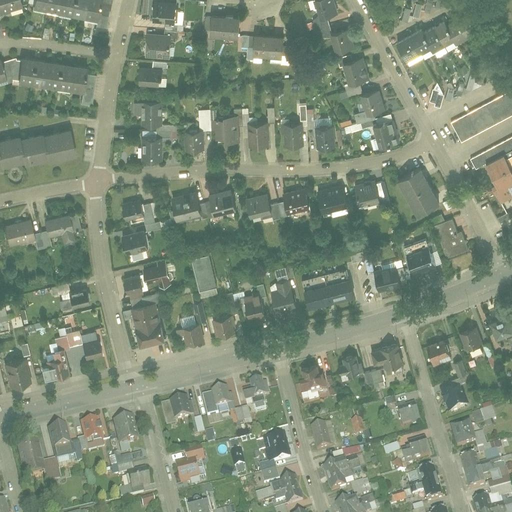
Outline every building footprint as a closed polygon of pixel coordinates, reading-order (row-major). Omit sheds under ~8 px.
[(0,0),(0,13),(24,7),(21,0),(0,0)] [(44,0),(30,0),(29,8),(42,11),(44,0)] [(57,0),(44,0),(42,11),(55,13),(57,0)] [(71,0),(57,0),(55,13),(68,16),(71,0)] [(85,0),(71,0),(68,16),(81,19),(85,0)] [(98,0),(85,0),(81,19),(94,22),(98,0)] [(335,16),(331,0),(316,0),(314,1),(319,20),(335,16)] [(417,17),(421,4),(415,2),(411,15),(417,17)] [(175,24),(175,6),(152,5),(152,23),(175,24)] [(400,21),(407,22),(409,8),(403,7),(400,21)] [(442,18),(397,42),(407,60),(447,38),(451,46),(482,29),(472,11),(446,25),(442,18)] [(391,12),(388,24),(395,26),(397,14),(391,12)] [(206,34),(238,37),(240,16),(207,13),(206,34)] [(354,46),(349,27),(330,32),(335,51),(354,46)] [(262,35),(244,34),(244,56),(261,56),(262,35)] [(279,35),(262,35),(261,56),(279,56),(279,35)] [(171,57),(172,37),(146,36),(145,56),(171,57)] [(364,55),(342,62),(348,83),(370,77),(364,55)] [(31,59),(17,56),(13,81),(27,84),(31,59)] [(44,61),(31,59),(27,84),(40,86),(44,61)] [(58,63),(44,61),(40,86),(54,88),(58,63)] [(71,65),(58,63),(54,88),(67,90),(71,65)] [(85,68),(71,65),(67,90),(80,93),(85,68)] [(136,84),(161,86),(162,68),(137,66),(136,84)] [(468,75),(464,89),(470,90),(474,77),(468,75)] [(458,80),(453,93),(459,96),(464,82),(458,80)] [(443,99),(450,101),(454,84),(448,82),(443,99)] [(386,109),(380,89),(360,94),(365,114),(386,109)] [(427,102),(439,105),(442,92),(430,89),(427,102)] [(511,114),(511,89),(451,123),(461,142),(511,114)] [(161,124),(161,100),(133,101),(133,115),(141,114),(141,124),(161,124)] [(239,141),(238,114),(224,115),(224,119),(216,120),(217,142),(239,141)] [(399,141),(393,119),(373,124),(380,147),(399,141)] [(247,122),(248,145),(268,145),(267,121),(247,122)] [(302,122),(281,124),(282,147),(304,145),(302,122)] [(315,125),(317,148),(334,147),(333,124),(315,125)] [(183,130),(184,150),(204,148),(203,128),(183,130)] [(0,166),(0,167),(22,161),(23,167),(45,160),(46,164),(68,158),(61,132),(43,137),(42,133),(18,141),(16,135),(0,140),(0,166)] [(162,159),(162,136),(142,136),(142,159),(162,159)] [(492,184),(501,202),(511,196),(511,148),(486,162),(496,181),(492,184)] [(421,167),(399,179),(408,195),(430,183),(421,167)] [(375,180),(354,185),(359,206),(381,200),(375,180)] [(342,183),(317,189),(322,211),(348,204),(342,183)] [(430,183),(408,195),(417,212),(439,200),(430,183)] [(306,187),(282,192),(288,214),(311,209),(306,187)] [(231,189),(208,195),(213,217),(237,211),(231,189)] [(196,190),(171,196),(177,220),(202,214),(196,190)] [(268,192),(246,197),(250,216),(272,211),(268,192)] [(141,198),(122,203),(126,219),(145,215),(141,198)] [(69,214),(45,220),(48,236),(61,233),(63,242),(75,240),(69,214)] [(34,238),(29,217),(3,224),(8,245),(34,238)] [(453,218),(435,225),(447,258),(470,250),(462,230),(458,232),(453,218)] [(144,230),(120,236),(125,255),(149,248),(144,230)] [(437,264),(429,244),(406,252),(413,273),(437,264)] [(219,294),(208,254),(192,258),(202,298),(219,294)] [(166,261),(142,267),(146,283),(158,280),(159,285),(171,282),(166,261)] [(397,266),(374,271),(378,290),(401,285),(397,266)] [(347,269),(324,274),(331,300),(354,294),(347,269)] [(324,274),(302,280),(309,306),(331,300),(324,274)] [(139,275),(124,277),(127,293),(142,290),(139,275)] [(296,306),(290,278),(275,282),(277,289),(270,291),(275,311),(296,306)] [(62,309),(90,303),(86,288),(69,292),(70,298),(60,300),(62,309)] [(265,314),(259,292),(243,297),(249,319),(265,314)] [(197,320),(204,319),(199,300),(192,302),(197,320)] [(164,339),(155,302),(131,308),(140,345),(164,339)] [(511,329),(511,318),(509,312),(490,319),(496,336),(511,329)] [(234,313),(211,318),(216,337),(238,332),(234,313)] [(181,318),(182,325),(192,323),(191,316),(181,318)] [(204,340),(200,322),(174,329),(177,339),(183,338),(185,345),(204,340)] [(483,342),(476,325),(459,331),(466,349),(483,342)] [(101,353),(97,338),(81,342),(86,358),(101,353)] [(450,356),(445,339),(427,345),(432,362),(450,356)] [(403,364),(398,344),(371,351),(374,365),(384,362),(385,368),(403,364)] [(363,374),(357,354),(341,359),(343,363),(338,365),(343,379),(363,374)] [(69,372),(65,356),(49,359),(50,365),(40,367),(42,379),(69,372)] [(30,382),(24,358),(4,363),(9,387),(30,382)] [(452,360),(455,375),(465,373),(462,358),(452,360)] [(299,383),(303,397),(328,391),(322,371),(319,372),(317,363),(300,367),(304,382),(299,383)] [(383,387),(380,368),(363,371),(364,383),(372,382),(373,388),(383,387)] [(250,389),(243,390),(246,400),(270,395),(267,382),(263,383),(262,378),(248,381),(250,389)] [(468,404),(460,383),(440,390),(448,411),(468,404)] [(227,387),(210,392),(215,409),(240,402),(237,393),(229,395),(227,387)] [(187,397),(160,404),(166,428),(178,425),(176,419),(192,415),(187,397)] [(420,420),(415,403),(398,407),(403,425),(420,420)] [(243,424),(250,422),(246,406),(232,410),(236,422),(242,421),(243,424)] [(473,426),(489,422),(489,420),(495,418),(492,407),(470,412),(473,426)] [(138,440),(132,416),(110,422),(117,446),(138,440)] [(192,419),(196,434),(203,432),(199,417),(192,419)] [(360,417),(351,419),(354,434),(363,431),(360,417)] [(103,440),(98,418),(80,422),(85,444),(103,440)] [(326,422),(310,426),(313,438),(329,433),(326,422)] [(476,442),(469,422),(450,428),(456,448),(476,442)] [(65,425),(48,429),(55,458),(73,454),(65,425)] [(204,430),(206,442),(213,441),(212,429),(204,430)] [(285,431),(261,437),(264,450),(288,444),(285,431)] [(329,433),(313,438),(316,449),(333,445),(329,433)] [(430,455),(425,438),(407,443),(409,448),(402,450),(405,462),(430,455)] [(44,462),(37,439),(15,445),(24,477),(43,472),(46,482),(60,478),(55,458),(44,462)] [(226,441),(228,450),(238,448),(236,439),(226,441)] [(385,455),(397,450),(394,442),(382,447),(385,455)] [(288,444),(264,450),(267,463),(292,457),(288,444)] [(187,460),(176,463),(181,484),(200,478),(196,462),(206,460),(202,446),(185,450),(187,460)] [(330,452),(331,459),(359,452),(358,446),(330,452)] [(235,472),(243,470),(242,463),(243,463),(240,448),(230,451),(235,472)] [(130,462),(141,460),(139,451),(106,457),(109,474),(132,470),(130,462)] [(461,459),(469,487),(484,483),(482,475),(494,472),(491,460),(480,463),(478,455),(461,459)] [(356,457),(324,467),(331,491),(347,486),(344,479),(361,474),(356,457)] [(442,496),(434,465),(417,470),(420,480),(409,483),(412,495),(423,492),(425,501),(442,496)] [(149,484),(145,468),(127,472),(131,488),(149,484)] [(303,499),(295,476),(280,481),(281,484),(274,487),(279,501),(287,498),(289,504),(303,499)] [(366,479),(349,483),(352,496),(369,492),(366,479)] [(208,511),(205,498),(186,503),(189,511),(208,511)] [(361,511),(357,498),(336,504),(338,511),(361,511)] [(474,502),(476,511),(505,511),(503,503),(492,506),(490,498),(474,502)] [(150,499),(138,503),(139,507),(151,503),(150,499)]
